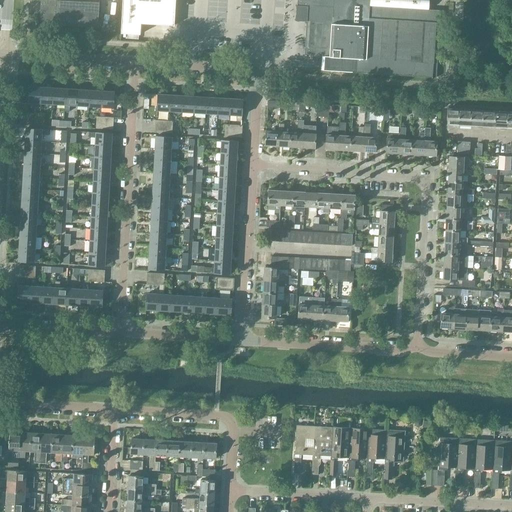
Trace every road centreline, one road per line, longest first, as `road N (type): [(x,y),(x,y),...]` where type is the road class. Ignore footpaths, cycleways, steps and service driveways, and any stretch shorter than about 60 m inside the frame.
road 1 (residential): [(253,170),(426,181),(418,348)]
road 2 (residential): [(125,331),(135,64)]
road 3 (residential): [(253,170),(257,71),(135,64)]
road 4 (residential): [(231,491),(233,429),(226,420),(113,411)]
road 5 (residential): [(418,348),(244,339)]
road 6 (residential): [(244,339),(253,170)]
road 7 (residential): [(511,506),(369,499)]
road 8 (residential): [(369,499),(231,491)]
road 9 (residential): [(135,64),(5,56)]
road 10 (residential): [(125,331),(0,323)]
